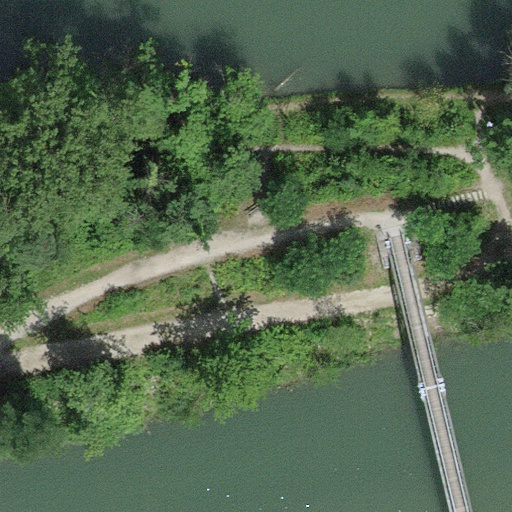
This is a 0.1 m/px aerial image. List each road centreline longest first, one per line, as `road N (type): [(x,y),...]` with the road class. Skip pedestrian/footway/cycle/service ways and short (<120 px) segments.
road 1 (track): [(0,365),(362,303),(477,268),(506,220),(492,185),(456,156),(278,157)]
road 2 (track): [(0,334),(259,237),(392,224)]
road 3 (track): [(0,156),(278,157)]
